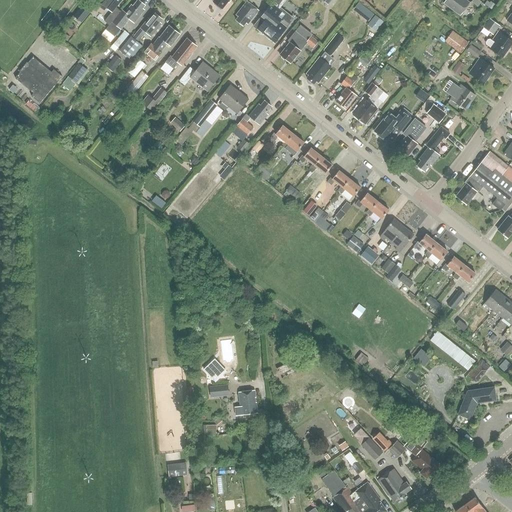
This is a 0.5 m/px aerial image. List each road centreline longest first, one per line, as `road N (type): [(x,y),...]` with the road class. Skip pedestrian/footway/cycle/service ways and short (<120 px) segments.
road 1 (unclassified): [(428,204),(171,0)]
road 2 (residential): [(428,204),(511,88)]
